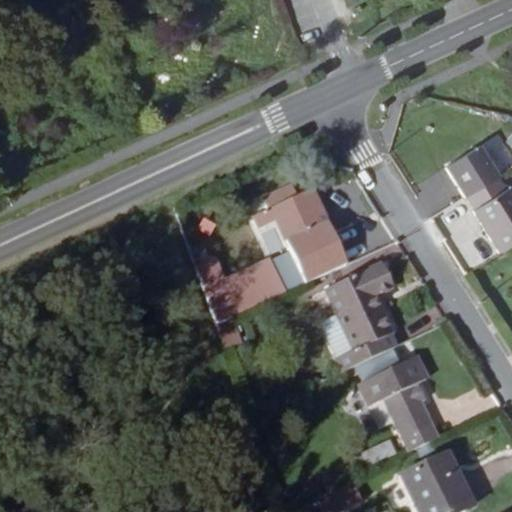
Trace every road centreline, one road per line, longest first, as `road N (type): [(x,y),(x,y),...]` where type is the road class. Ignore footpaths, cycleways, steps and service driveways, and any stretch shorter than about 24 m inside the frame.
road 1 (primary): [(0,245),(327,95)]
road 2 (residential): [(327,95),(511,391)]
road 3 (primary): [(327,95),(511,10)]
